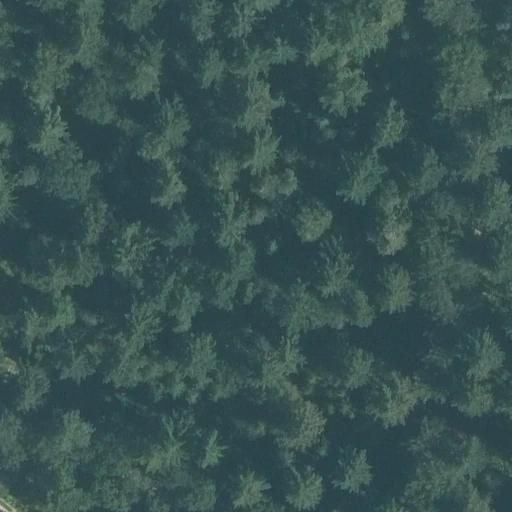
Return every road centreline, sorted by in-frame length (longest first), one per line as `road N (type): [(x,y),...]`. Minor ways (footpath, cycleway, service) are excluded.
road 1 (track): [(470,0),(446,511)]
road 2 (track): [(0,434),(90,458),(212,511)]
